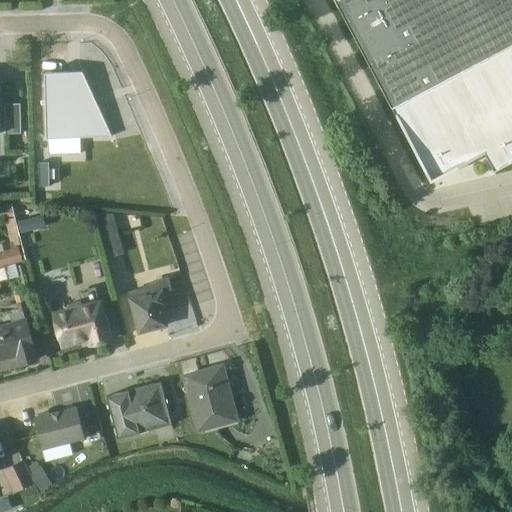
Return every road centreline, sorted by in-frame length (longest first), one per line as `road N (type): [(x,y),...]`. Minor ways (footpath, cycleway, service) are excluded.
road 1 (residential): [(0,391),(215,336),(230,310),(123,44),(97,24),(0,25)]
road 2 (primary): [(181,0),(278,227),(349,511)]
road 3 (primary): [(392,511),(358,352),(319,225),(227,0)]
